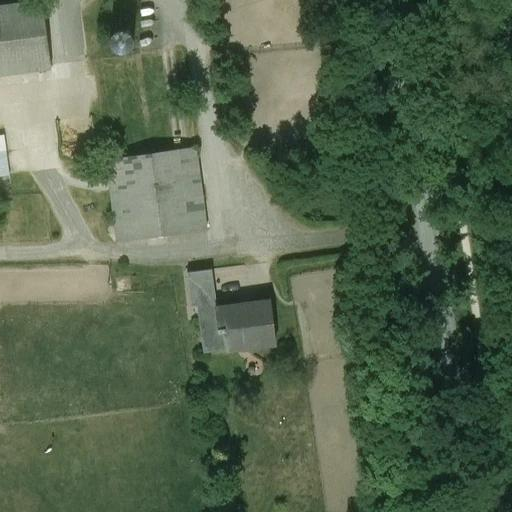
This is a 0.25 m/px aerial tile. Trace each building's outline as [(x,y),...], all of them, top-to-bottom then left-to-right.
[(43,15),(0,20),(0,74),(49,69),(43,15)] [(135,32),(128,25),(119,25),(111,31),(110,41),(114,49),(123,52),(132,49),(137,41),(135,32)] [(0,133),(0,174),(13,174),(10,133),(0,133)] [(194,147),(104,158),(115,241),(205,229),(194,147)] [(212,268),(185,270),(188,305),(196,304),(215,303),(212,268)] [(215,303),(196,304),(200,352),(273,346),(270,302),(215,307),(215,303)]
